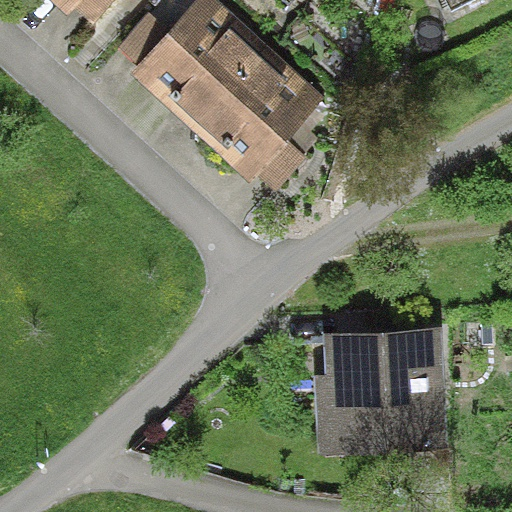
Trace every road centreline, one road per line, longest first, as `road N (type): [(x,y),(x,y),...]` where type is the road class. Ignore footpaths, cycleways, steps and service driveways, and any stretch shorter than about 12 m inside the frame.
road 1 (residential): [(70,457),(279,286),(511,139)]
road 2 (residential): [(316,511),(70,457)]
